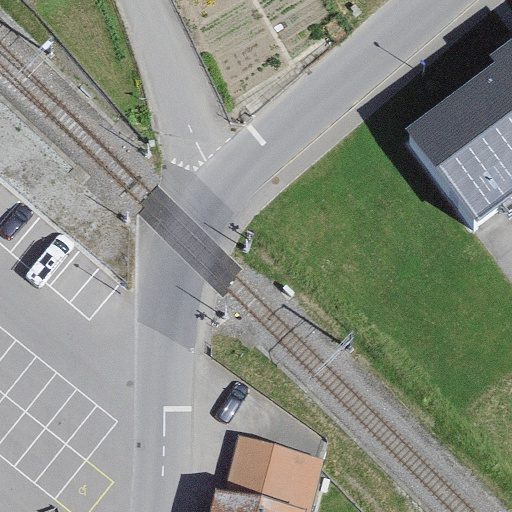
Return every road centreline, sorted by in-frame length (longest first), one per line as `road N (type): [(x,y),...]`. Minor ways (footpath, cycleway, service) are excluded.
road 1 (tertiary): [(432,0),(215,199)]
road 2 (tertiary): [(215,199),(184,236),(173,267),(162,410)]
road 3 (residential): [(215,199),(142,0)]
road 4 (residential): [(0,286),(162,410)]
